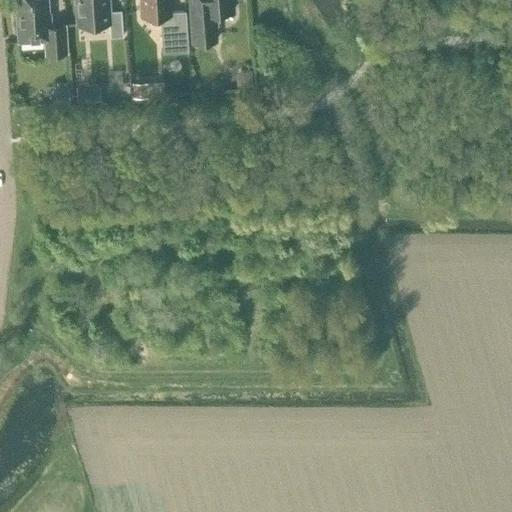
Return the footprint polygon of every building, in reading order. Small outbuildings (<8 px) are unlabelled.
[(47,0),(16,0),(18,9),(16,9),(18,41),(45,39),(46,53),(67,52),(65,24),(50,25),(47,0)] [(75,0),(78,24),(109,22),(111,36),(123,36),(121,10),(109,10),(108,0),(75,0)] [(160,15),(162,52),(188,51),(185,11),(170,12),(168,0),(138,0),(140,16),(160,15)] [(218,25),(217,11),(233,10),(231,0),(189,0),(193,41),(216,40),(215,25),(218,25)] [(252,85),(251,69),(235,70),(236,86),(252,85)] [(66,85),(66,81),(56,81),(56,86),(51,86),(52,101),(69,100),(68,85),(66,85)] [(149,96),(148,81),(132,82),(132,97),(149,96)] [(99,84),(76,85),(77,102),(100,100),(99,84)]
